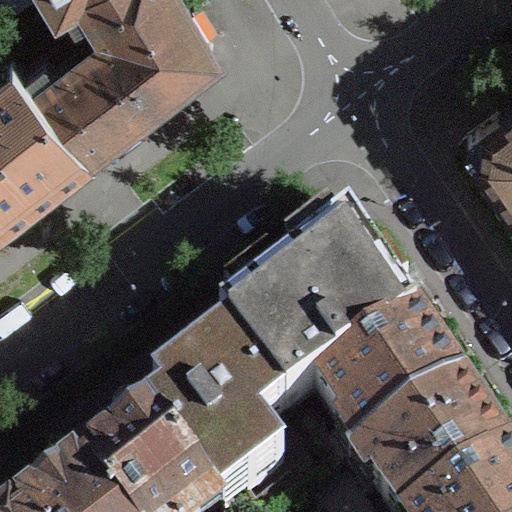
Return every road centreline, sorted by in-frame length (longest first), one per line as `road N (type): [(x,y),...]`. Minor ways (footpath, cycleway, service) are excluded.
road 1 (residential): [(0,369),(356,95)]
road 2 (residential): [(511,323),(356,95)]
road 3 (residential): [(356,95),(484,0)]
